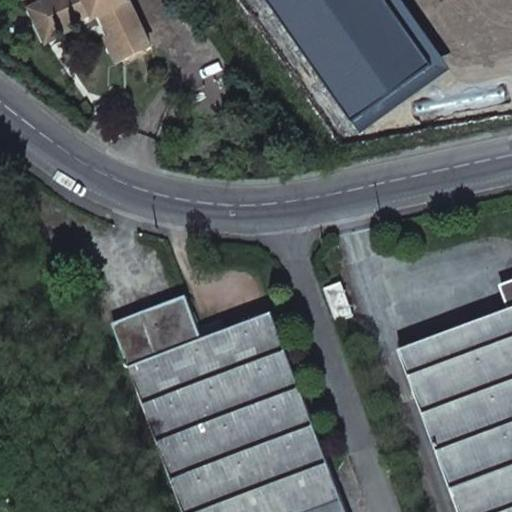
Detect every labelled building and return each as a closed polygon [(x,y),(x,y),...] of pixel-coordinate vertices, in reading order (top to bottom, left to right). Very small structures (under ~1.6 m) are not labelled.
[(122,0),(41,0),(40,0),(57,36),(75,28),(72,23),(90,14),(97,11),(99,16),(109,36),(119,58),(120,58),(144,47),(122,0)] [(97,11),(90,14),(92,20),(99,16),(97,11)] [(119,58),(109,36),(102,39),(112,62),(119,58)] [(511,511),(511,282),(500,286),(510,310),(401,352),(460,511),(511,511)] [(353,315),(341,283),(325,290),(336,322),(353,315)] [(348,511),(275,315),(204,341),(188,297),(113,325),(183,511),(348,511)]
